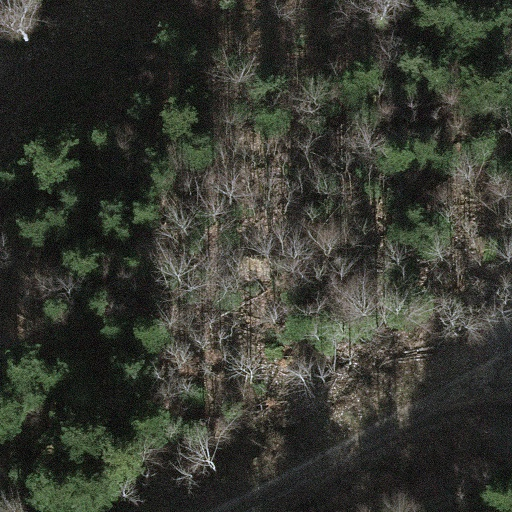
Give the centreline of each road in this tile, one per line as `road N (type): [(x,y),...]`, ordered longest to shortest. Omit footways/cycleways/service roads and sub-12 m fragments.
road 1 (track): [(183,511),(511,348)]
road 2 (track): [(0,84),(118,0)]
